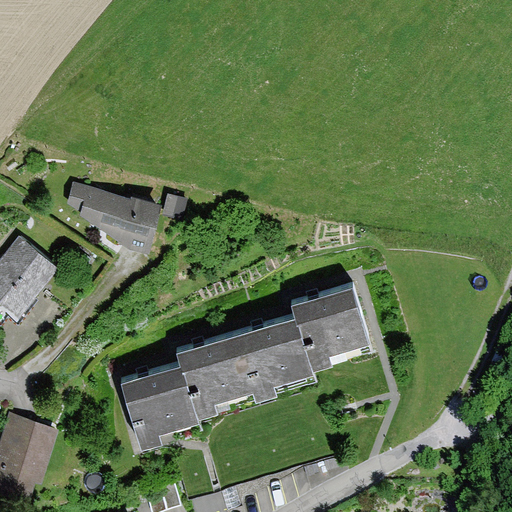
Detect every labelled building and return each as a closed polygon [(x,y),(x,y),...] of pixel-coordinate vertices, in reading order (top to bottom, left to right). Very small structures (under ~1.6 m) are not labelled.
[(157,205),(90,187),(84,208),(131,238),(147,243),(157,205)] [(56,263),(21,235),(0,261),(0,314),(7,306),(17,313),(56,263)] [(296,312),(311,363),(332,357),(328,345),(368,333),(353,282),(292,300),(296,312)] [(237,329),(252,380),(256,393),(276,387),(273,374),(311,363),(296,312),(237,329)] [(181,359),(196,410),(217,404),(213,392),(252,380),(237,329),(177,347),(181,359)] [(196,410),(181,359),(122,377),(141,440),(161,434),(158,422),(196,410)] [(36,421),(13,414),(4,441),(8,442),(0,467),(0,485),(26,494),(32,474),(38,476),(52,429),(36,424),(36,421)] [(171,471),(143,480),(152,509),(180,500),(171,471)]
